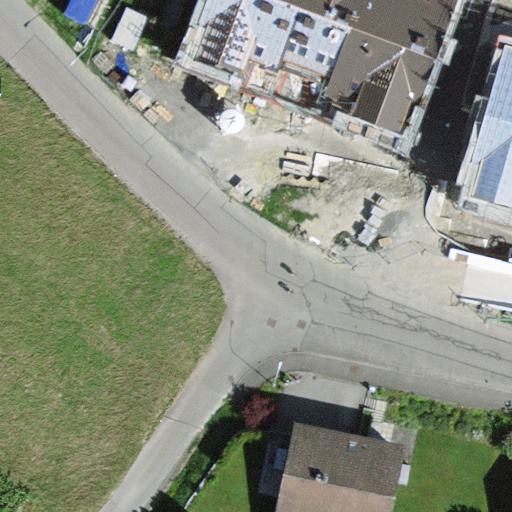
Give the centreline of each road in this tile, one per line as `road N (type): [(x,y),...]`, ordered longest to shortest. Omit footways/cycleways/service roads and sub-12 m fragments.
road 1 (residential): [(0,22),(180,184),(279,294)]
road 2 (residential): [(120,511),(279,294)]
road 3 (residential): [(279,294),(511,348)]
